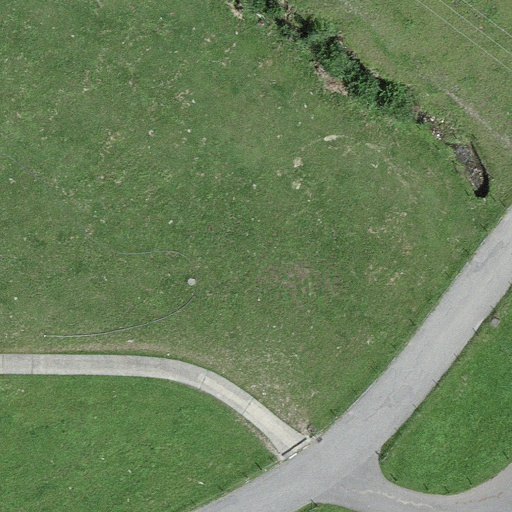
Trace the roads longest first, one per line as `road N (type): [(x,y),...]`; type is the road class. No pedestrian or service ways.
road 1 (residential): [(511,207),(299,479),(203,511)]
road 2 (track): [(299,479),(195,397),(105,359),(0,352)]
